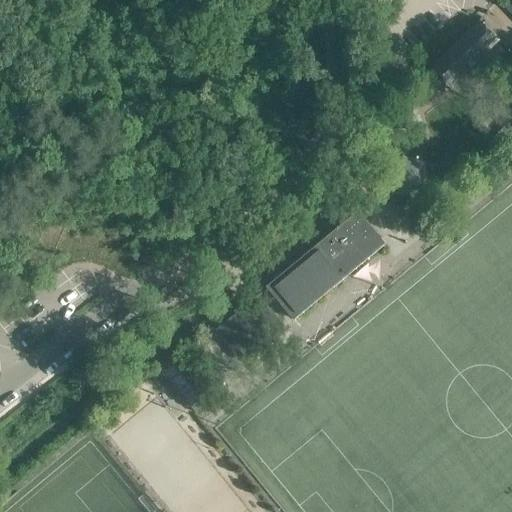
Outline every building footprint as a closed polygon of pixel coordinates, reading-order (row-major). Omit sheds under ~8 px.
[(426,74),(444,93),(499,41),(480,21),(426,74)] [(393,193),(413,200),(429,186),(424,164),(404,159),(388,173),(393,193)] [(268,287),(294,318),(384,244),(359,212),(268,287)] [(285,326),(259,295),(217,330),(243,361),(285,326)] [(160,370),(191,406),(212,389),(182,352),(160,370)]
